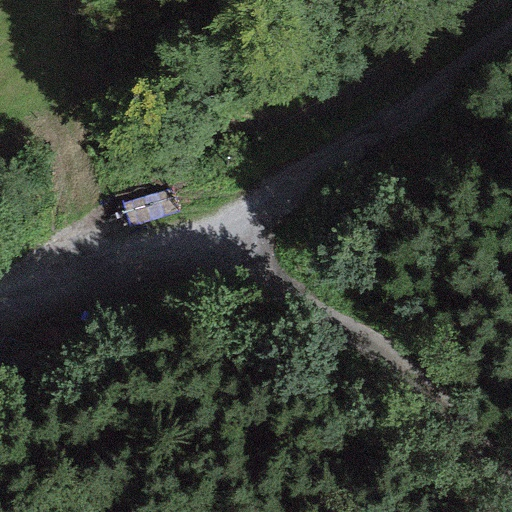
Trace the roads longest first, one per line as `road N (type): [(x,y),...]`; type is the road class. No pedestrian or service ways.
road 1 (track): [(182,248),(377,351),(511,475)]
road 2 (track): [(182,248),(391,125),(511,36)]
road 3 (track): [(0,305),(182,248)]
